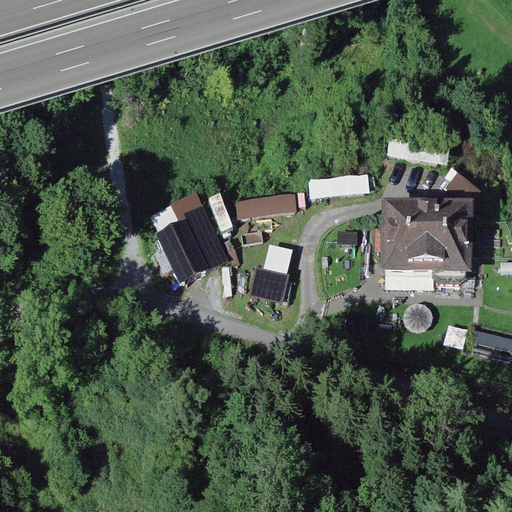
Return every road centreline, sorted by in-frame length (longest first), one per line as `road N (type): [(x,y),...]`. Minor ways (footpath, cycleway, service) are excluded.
road 1 (unclassified): [(0,330),(47,307),(155,308),(511,426)]
road 2 (motorway): [(0,81),(272,0)]
